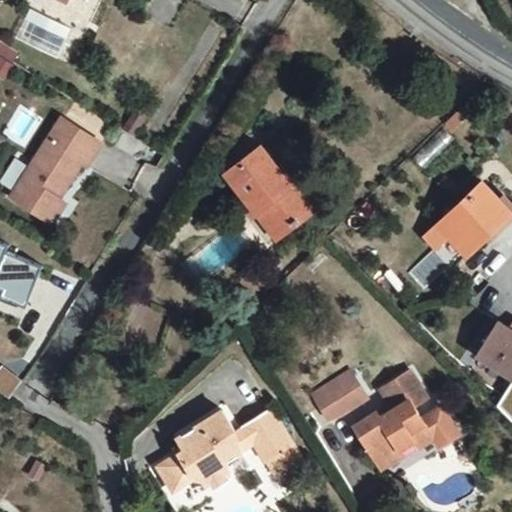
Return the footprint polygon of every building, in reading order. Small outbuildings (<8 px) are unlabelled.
[(0,76),(8,80),(15,63),(0,56),(0,76)] [(24,147),(41,119),(18,105),(1,133),(24,147)] [(455,133),(472,116),(462,107),(445,123),(455,133)] [(131,111),(123,129),(137,135),(145,117),(131,111)] [(0,185),(0,188),(33,211),(47,192),(72,158),(79,164),(96,141),(55,112),(0,185)] [(268,218),(279,210),(290,225),(315,208),(269,142),(231,169),(268,218)] [(438,226),(467,257),(494,230),(497,233),(511,218),(511,205),(504,198),(499,203),(482,184),(438,226)] [(47,192),(33,211),(42,218),(56,198),(47,192)] [(278,233),(290,225),(279,210),(268,218),(278,233)] [(467,257),(438,226),(430,234),(459,264),(467,257)] [(0,293),(12,299),(30,260),(0,245),(0,293)] [(498,324),(476,358),(511,380),(511,333),(509,331),(498,324)] [(339,415),(368,397),(351,369),(312,393),(327,417),(339,415)] [(416,447),(432,437),(438,446),(458,434),(440,405),(420,418),(413,406),(427,398),(410,370),(380,388),(393,410),(380,418),(376,411),(353,425),(381,470),(403,456),(399,449),(412,440),(416,447)] [(511,400),(511,398),(504,394),(496,408),(504,413),(511,400)] [(173,447),(145,464),(162,488),(189,473),(193,480),(220,463),(216,455),(246,438),(258,456),(262,454),(272,470),(297,453),(266,404),(228,427),(214,405),(192,419),(190,422),(195,427),(171,442),(173,447)]
